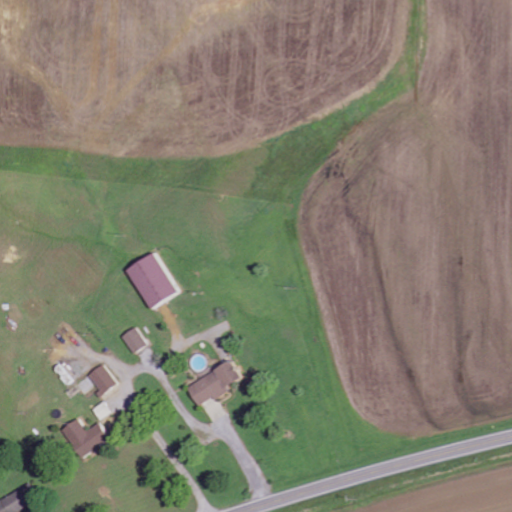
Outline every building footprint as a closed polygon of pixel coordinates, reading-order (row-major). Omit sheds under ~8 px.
[(164,252),(133,268),(156,311),(187,294),(164,252)] [(154,344),(142,327),(128,337),(140,354),(154,344)] [(206,405),(251,381),(240,361),(195,386),(206,405)] [(94,377),(109,396),(125,383),(109,364),(94,377)] [(102,411),(109,418),(118,409),(110,402),(102,411)] [(90,458),(119,439),(107,422),(94,431),(85,418),(70,429),(90,458)] [(5,511),(20,511),(44,499),(35,483),(1,502),(5,511)]
